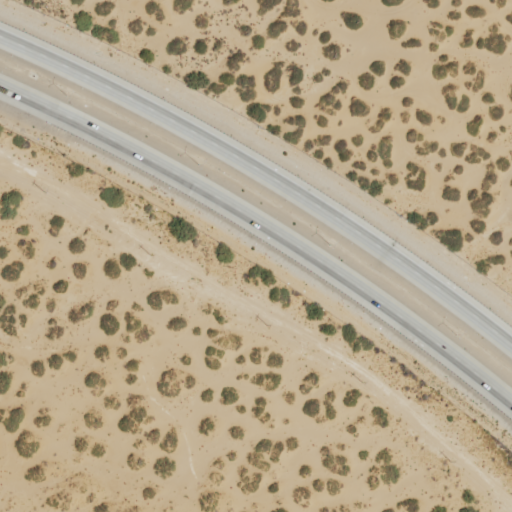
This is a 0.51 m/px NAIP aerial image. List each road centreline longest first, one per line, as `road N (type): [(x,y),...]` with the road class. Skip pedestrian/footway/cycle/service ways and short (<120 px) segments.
road 1 (motorway): [(511,351),(289,176),(0,35)]
road 2 (motorway): [(0,93),(406,322),(511,411)]
